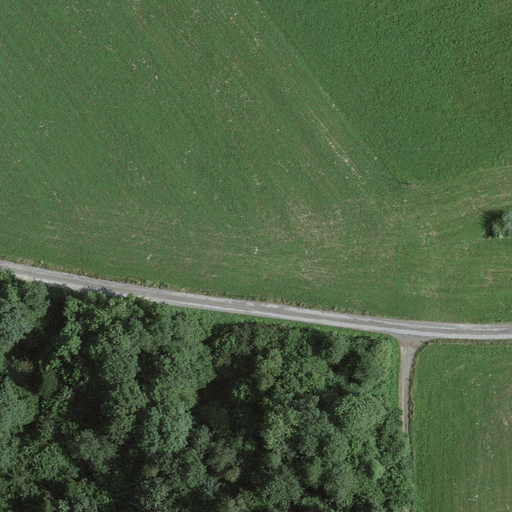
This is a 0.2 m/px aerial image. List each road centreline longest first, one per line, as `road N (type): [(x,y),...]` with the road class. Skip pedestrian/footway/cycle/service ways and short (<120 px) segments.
road 1 (unclassified): [(0,267),(172,299),(409,328),(511,331)]
road 2 (track): [(409,328),(406,511)]
